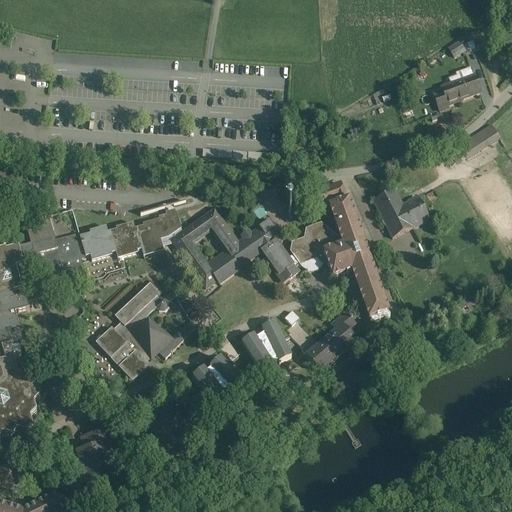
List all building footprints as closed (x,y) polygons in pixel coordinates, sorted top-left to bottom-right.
[(459,45),(449,52),(455,61),(465,55),(459,45)] [(459,83),(455,85),(461,102),(481,95),(475,78),(470,80),(459,83)] [(455,85),(441,90),(443,95),(434,98),(439,113),(447,111),(448,108),(453,106),(454,104),(461,102),(455,85)] [(491,128),(459,149),(460,151),(446,161),(450,168),(498,137),(491,128)] [(347,199),(345,193),(345,192),(343,193),(340,185),(315,194),(316,195),(321,208),(320,208),(321,209),(322,212),(330,209),(331,209),(332,209),(333,211),(331,211),(331,213),(333,212),(335,218),(333,219),(334,220),(336,219),(338,225),(336,226),(336,227),(338,226),(340,231),(338,232),(338,233),(340,232),(342,236),(335,238),(321,226),(307,231),(305,241),(293,245),(291,255),(293,258),(289,259),(296,269),(301,268),(302,269),(304,271),(306,272),(308,272),(310,273),(312,273),(315,272),(316,271),(320,269),(322,267),(324,265),(327,263),(333,279),(352,273),(354,279),(369,321),(388,314),(388,313),(387,314),(385,308),(386,307),(385,306),(383,302),(384,301),(383,300),(381,301),(379,295),(381,294),(381,293),(379,294),(377,288),(379,287),(378,286),(376,287),(375,282),(377,281),(376,280),(374,281),(372,275),(374,274),(374,273),(372,273),(370,268),(372,267),(371,266),(369,266),(368,261),(369,261),(369,260),(367,260),(365,255),(367,254),(366,252),(365,253),(363,247),(364,247),(364,245),(362,246),(360,241),(362,240),(362,239),(360,240),(358,234),(360,233),(359,232),(357,233),(355,227),(357,226),(357,225),(355,226),(353,221),(355,220),(355,219),(353,220),(351,214),(353,213),(352,212),(350,212),(348,207),(350,206),(350,205),(348,205),(347,203),(349,203),(348,202),(346,203),(345,201),(347,200),(347,199)] [(395,192),(373,203),(392,240),(429,221),(418,200),(403,207),(395,192)] [(236,241),(215,212),(215,211),(207,217),(183,234),(179,237),(171,242),(172,243),(205,289),(206,291),(217,283),(219,286),(220,286),(240,271),(240,272),(241,271),(239,269),(244,265),(244,266),(261,254),(278,277),(277,278),(283,285),(299,274),(296,269),(289,259),(277,242),(282,239),(281,239),(270,223),(269,221),(259,229),(260,230),(239,245),(236,241)] [(133,224),(116,229),(117,231),(108,234),(106,228),(90,233),(91,235),(80,238),(82,243),(83,242),(84,244),(82,245),(86,258),(91,257),(92,261),(112,255),(111,254),(116,252),(118,259),(120,258),(138,253),(137,251),(142,250),(143,256),(163,251),(162,245),(166,244),(171,242),(179,237),(183,234),(181,231),(181,230),(177,216),(175,216),(174,213),(171,214),(165,215),(166,217),(159,219),(159,221),(143,226),(144,227),(135,230),(133,224)] [(48,218),(13,229),(25,226),(32,249),(20,252),(19,252),(20,253),(22,253),(26,268),(28,274),(26,275),(26,276),(43,271),(79,260),(86,258),(82,245),(84,244),(83,242),(82,243),(80,238),(80,235),(55,242),(48,218)] [(0,298),(13,294),(14,296),(23,293),(17,271),(26,268),(22,253),(20,253),(19,252),(20,252),(19,250),(6,254),(6,251),(4,251),(5,252),(0,253),(0,298)] [(79,260),(43,271),(47,284),(83,274),(79,260)] [(13,294),(0,298),(0,367),(7,366),(3,352),(7,351),(8,351),(12,350),(14,354),(15,354),(19,352),(24,351),(25,351),(22,341),(21,342),(20,338),(22,337),(22,336),(21,336),(17,323),(18,323),(18,322),(17,322),(15,315),(18,314),(18,315),(30,312),(26,300),(35,298),(34,294),(33,290),(31,291),(26,276),(26,275),(28,274),(26,268),(17,271),(23,293),(14,296),(13,294)] [(150,289),(117,320),(123,327),(119,330),(115,333),(114,332),(100,345),(112,358),(110,360),(111,361),(119,369),(119,370),(121,368),(133,380),(147,367),(144,364),(149,359),(132,336),(148,321),(147,319),(156,310),(155,309),(155,304),(159,300),(157,298),(158,298),(157,296),(150,289)] [(165,300),(160,300),(159,300),(155,304),(155,309),(156,310),(159,313),(165,314),(169,310),(169,304),(176,298),(173,293),(165,300)] [(293,314),(286,321),(293,328),(300,321),(293,314)] [(338,332),(319,349),(318,348),(308,359),(306,360),(307,361),(307,360),(319,374),(319,375),(329,366),(330,367),(357,344),(348,334),(356,328),(352,323),(352,322),(351,320),(350,321),(346,316),(335,325),(334,327),(338,332)] [(171,340),(149,320),(148,321),(132,336),(149,359),(151,361),(152,361),(152,360),(158,354),(165,362),(195,330),(193,327),(191,324),(171,340)] [(265,336),(278,364),(279,366),(291,360),(275,324),(262,330),(265,336)] [(278,364),(265,336),(260,339),(256,341),(273,367),(278,364)] [(273,367),(256,341),(254,337),(242,344),(264,379),(275,371),(273,367)] [(3,352),(7,366),(0,367),(0,441),(3,439),(11,441),(18,434),(26,437),(33,430),(31,421),(37,414),(35,406),(41,399),(38,390),(29,388),(27,379),(18,377),(16,369),(22,363),(19,352),(15,354),(14,354),(12,350),(8,351),(7,351),(3,352)] [(210,371),(212,373),(233,395),(238,399),(248,390),(220,361),(210,371)] [(228,404),(225,401),(207,376),(204,372),(193,380),(217,413),(228,404)] [(225,401),(233,395),(212,373),(209,375),(207,376),(225,401)] [(183,407),(153,416),(157,428),(150,431),(150,432),(151,431),(163,466),(162,467),(162,468),(177,463),(171,446),(182,443),(184,447),(195,443),(194,443),(182,408),(183,407)] [(110,431),(80,439),(84,452),(76,454),(77,454),(88,490),(86,490),(87,491),(102,487),(97,470),(108,467),(109,471),(121,468),(121,467),(119,468),(109,432),(110,432),(110,431)] [(17,470),(9,468),(0,472),(0,473),(0,485),(2,489),(11,492),(19,487),(21,479),(17,470)] [(31,511),(8,511),(7,511),(0,509),(0,511),(64,511),(63,510),(64,507),(61,505),(57,499),(50,502),(49,502),(49,503),(37,509),(36,509),(36,510),(31,511)]
